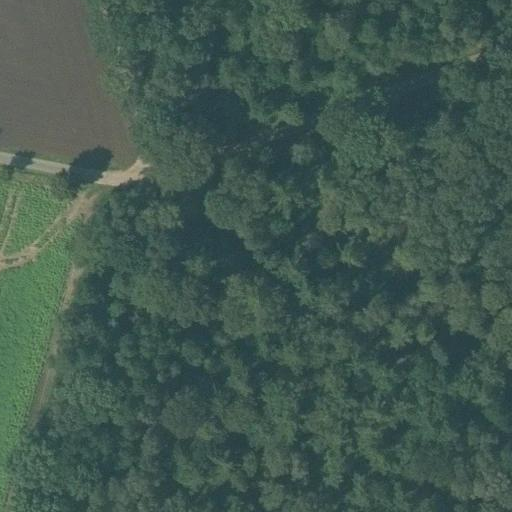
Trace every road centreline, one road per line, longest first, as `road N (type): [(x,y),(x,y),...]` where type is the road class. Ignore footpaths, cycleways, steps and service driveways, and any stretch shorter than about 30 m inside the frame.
road 1 (unclassified): [(166,177),(378,330),(511,414)]
road 2 (unclassified): [(511,48),(166,177)]
road 3 (unclassified): [(103,0),(135,112),(166,177)]
road 4 (unclassified): [(166,177),(116,181),(0,156)]
